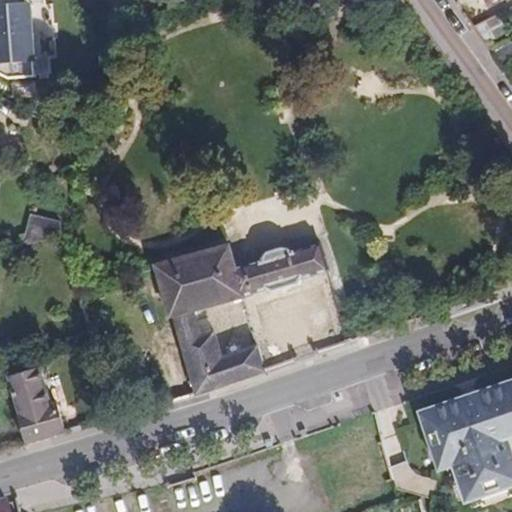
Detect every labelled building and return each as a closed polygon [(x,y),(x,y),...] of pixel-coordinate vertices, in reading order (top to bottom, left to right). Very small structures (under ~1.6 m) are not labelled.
[(0,0),(0,38),(4,57),(42,50),(34,0),(0,0)] [(511,44),(492,55),(503,70),(511,65),(511,44)] [(8,140),(5,153),(32,158),(34,145),(8,140)] [(21,248),(60,235),(57,226),(30,219),(21,248)] [(231,273),(240,299),(253,295),(253,294),(269,288),(271,291),(275,290),(275,292),(301,283),(301,281),(305,280),(304,277),(331,267),(323,243),(293,253),(289,250),(280,249),(274,251),(269,253),(264,259),(262,262),(231,273)] [(197,394),(265,372),(257,348),(222,359),(214,335),(200,339),(192,314),(240,299),(231,273),(223,246),(152,270),(197,394)] [(6,378),(25,445),(66,433),(58,403),(49,406),(38,369),(6,378)] [(511,384),(425,415),(444,473),(456,468),(460,480),(457,481),(466,506),(511,490),(511,455),(507,443),(511,441),(511,384)] [(357,486),(393,475),(382,437),(347,447),(357,486)] [(11,511),(8,500),(0,502),(0,511),(11,511)]
